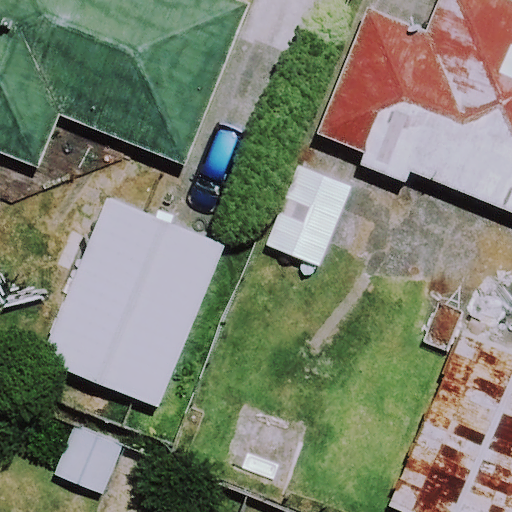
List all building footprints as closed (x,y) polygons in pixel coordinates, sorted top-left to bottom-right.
[(237,11),(207,0),(0,0),(0,157),(32,169),(52,117),(177,165),(237,11)] [(511,0),(443,0),(429,41),(370,19),(324,148),(511,215),(511,0)] [(222,252),(106,204),(41,362),(158,410),(222,252)] [(511,511),(511,354),(464,335),(393,511),(511,511)] [(296,431),(214,400),(195,450),(277,482),(296,431)]
